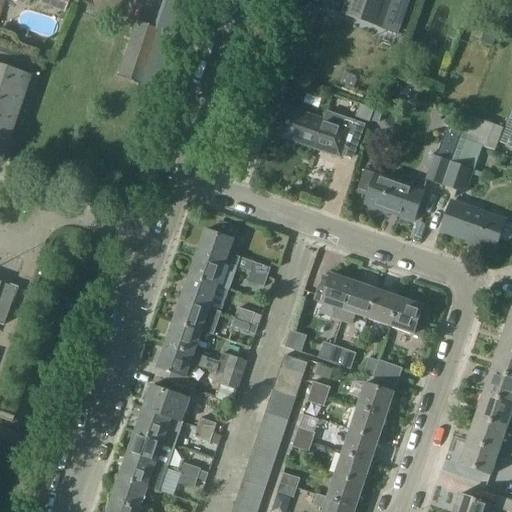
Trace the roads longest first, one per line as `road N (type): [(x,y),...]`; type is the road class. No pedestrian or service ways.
road 1 (residential): [(182,179),(451,271),(471,288),(401,511)]
road 2 (unclassified): [(62,511),(158,241)]
road 3 (unclassified): [(182,179),(242,0)]
road 4 (residential): [(158,241),(0,184)]
